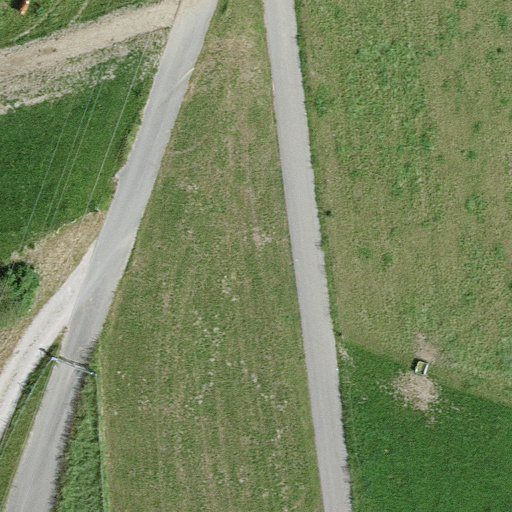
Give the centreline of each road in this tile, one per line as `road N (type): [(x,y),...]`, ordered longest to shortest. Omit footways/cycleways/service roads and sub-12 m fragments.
road 1 (motorway): [(423,0),(248,511)]
road 2 (motorway): [(391,511),(511,151)]
road 3 (track): [(97,292),(203,0)]
road 4 (track): [(0,408),(36,337),(97,292)]
